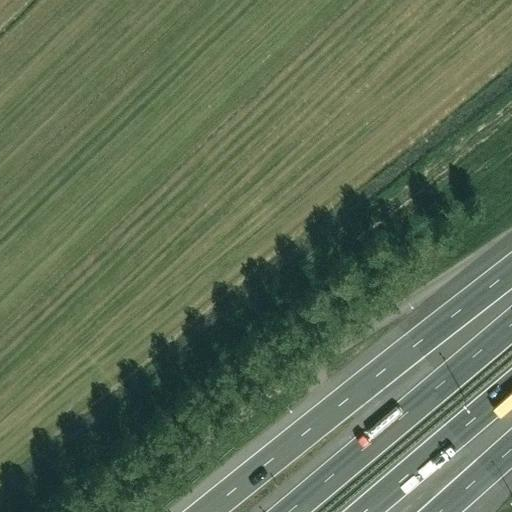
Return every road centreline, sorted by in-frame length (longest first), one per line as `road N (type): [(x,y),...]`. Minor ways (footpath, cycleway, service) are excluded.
road 1 (motorway): [(511,270),(206,511)]
road 2 (motorway): [(511,325),(291,511)]
road 3 (motorway): [(364,511),(511,386)]
